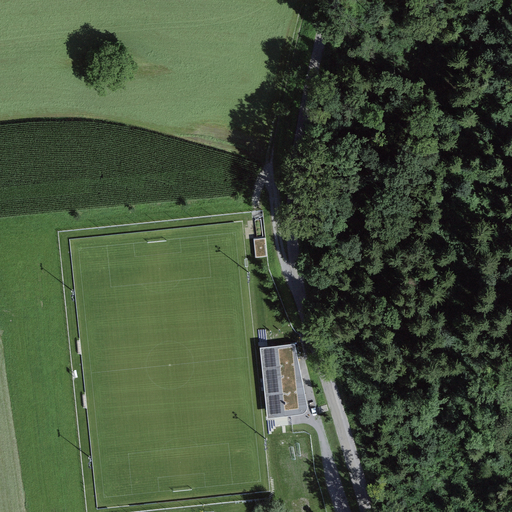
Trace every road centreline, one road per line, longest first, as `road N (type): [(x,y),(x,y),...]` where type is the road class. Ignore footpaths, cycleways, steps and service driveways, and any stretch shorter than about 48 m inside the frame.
road 1 (residential): [(331,0),(306,84),(292,211),(300,287),(369,511)]
road 2 (track): [(300,287),(284,263),(270,164),(309,0)]
